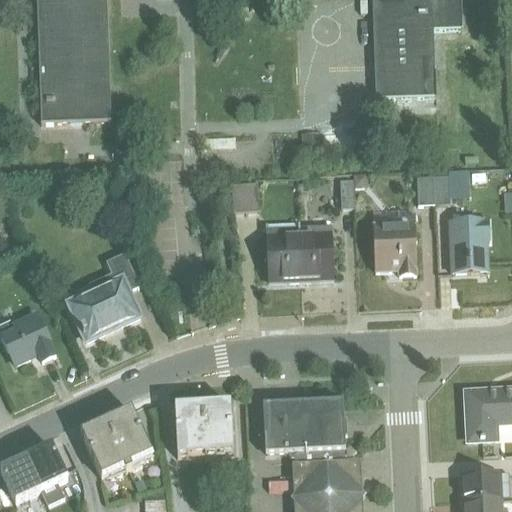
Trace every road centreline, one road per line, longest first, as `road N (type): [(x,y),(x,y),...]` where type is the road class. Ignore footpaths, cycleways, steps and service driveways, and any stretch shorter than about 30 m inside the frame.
road 1 (residential): [(0,449),(200,360),(401,344)]
road 2 (residential): [(408,511),(401,344)]
